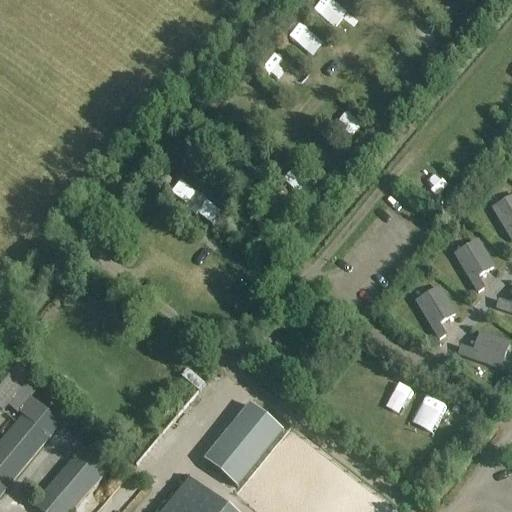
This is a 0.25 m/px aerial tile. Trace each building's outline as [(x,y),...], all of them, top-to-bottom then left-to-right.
[(323,0),(315,0),(308,9),(330,27),(341,14),(323,0)] [(439,13),(447,23),(463,10),(454,0),(439,13)] [(413,27),(399,43),(417,59),(431,43),(413,27)] [(303,63),(314,50),(292,31),(281,43),(303,63)] [(389,59),(375,75),(387,86),(401,70),(389,59)] [(349,97),(371,117),(383,104),(360,84),(349,97)] [(243,91),(234,104),(251,117),(261,105),(243,91)] [(334,115),(323,128),(338,140),(349,127),(334,115)] [(302,165),(321,177),(331,161),(312,150),(302,165)] [(222,212),(182,181),(172,193),(213,224),(222,212)] [(279,190),(271,200),(290,216),(298,207),(279,190)] [(511,198),(491,212),(511,245),(511,198)] [(495,270),(477,242),(453,257),(477,296),(484,291),(477,280),(495,270)] [(456,317),(439,289),(414,304),(438,342),(445,338),(439,327),(456,317)] [(511,301),(510,306),(498,302),(495,311),(511,316),(511,301)] [(510,344),(479,334),(473,353),(460,349),(457,357),(500,372),(510,344)] [(3,358),(0,361),(0,415),(7,408),(30,379),(3,358)] [(0,497),(51,437),(61,425),(33,402),(23,414),(0,441),(0,497)] [(250,407),(204,463),(237,490),(283,435),(250,407)] [(75,458),(43,494),(57,506),(52,511),(74,511),(102,480),(101,479),(75,458)] [(163,511),(227,511),(188,481),(163,511)] [(123,482),(105,502),(114,510),(132,491),(123,482)]
